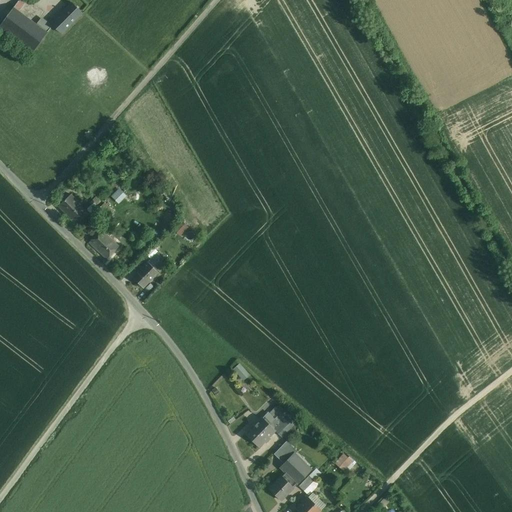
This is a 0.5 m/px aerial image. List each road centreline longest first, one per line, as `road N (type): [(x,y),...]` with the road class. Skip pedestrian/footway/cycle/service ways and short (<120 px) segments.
road 1 (unclassified): [(142,308),(0,497)]
road 2 (unclassified): [(142,308),(224,427),(255,501)]
road 3 (unclassified): [(0,164),(142,308)]
